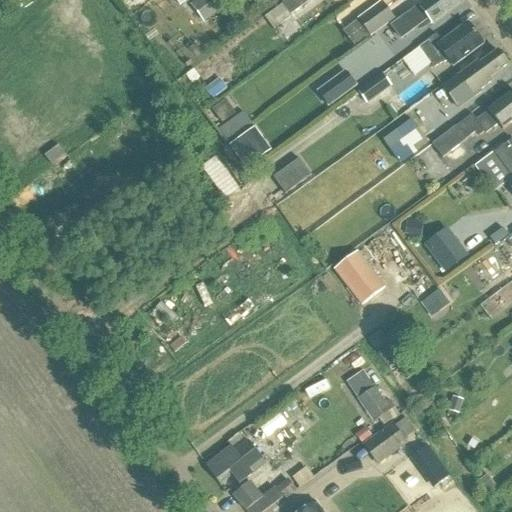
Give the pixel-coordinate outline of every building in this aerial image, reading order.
[(11,0),(20,10),(33,0),(11,0)] [(198,0),(190,6),(203,24),(220,12),(211,0),(198,0)] [(291,16),(312,0),(288,0),(282,5),(291,16)] [(340,27),(378,4),(375,0),(354,0),(332,14),(340,27)] [(464,2),(462,0),(431,0),(421,8),(419,6),(391,27),(401,40),(427,20),(432,26),(464,2)] [(381,3),(357,20),(370,38),(394,21),(381,3)] [(448,62),(452,68),(484,45),(469,24),(443,43),(437,35),(419,48),(434,69),(448,62)] [(381,74),(401,59),(391,45),(370,59),(381,74)] [(473,96),(493,82),(491,79),(508,65),(498,51),(481,64),(479,61),(443,89),(459,110),(475,98),(473,96)] [(320,98),(349,76),(344,69),(315,90),(320,98)] [(382,75),(357,94),(366,106),(391,87),(382,75)] [(322,98),(328,106),(356,86),(350,78),(322,98)] [(208,88),(216,98),(227,90),(219,80),(208,88)] [(473,115),(433,145),(444,159),(467,141),(477,133),(480,137),(485,134),(486,136),(499,126),(503,130),(511,123),(511,94),(477,121),(473,115)] [(428,116),(437,110),(430,99),(421,106),(428,116)] [(238,130),(246,124),(239,114),(231,120),(238,130)] [(413,121),(383,140),(399,163),(428,144),(413,121)] [(263,157),(275,148),(264,134),(252,144),(263,157)] [(511,141),(494,154),(511,178),(507,182),(511,188),(511,141)] [(52,167),(66,156),(58,147),(45,158),(52,167)] [(224,197),(236,188),(214,157),(201,167),(224,197)] [(274,179),(286,196),(311,177),(299,161),(274,179)] [(492,247),(511,232),(511,225),(503,213),(480,230),(492,247)] [(407,223),(406,236),(417,237),(418,224),(407,223)] [(423,245),(445,273),(468,255),(446,227),(423,245)] [(386,289),(358,253),(333,271),(361,308),(386,289)] [(446,300),(446,295),(442,292),(437,292),(434,296),(434,301),(438,305),(443,304),(446,300)] [(390,411),(363,372),(346,383),(358,400),(357,401),(372,424),(390,411)] [(503,386),(500,381),(494,380),(490,388),(493,392),(499,393),(503,386)] [(392,424),(362,446),(377,467),(407,445),(392,424)] [(362,445),(372,438),(365,429),(356,436),(362,445)] [(474,451),(478,444),(472,440),(467,447),(474,451)] [(239,485),(266,464),(249,441),(236,452),(232,448),(207,467),(220,485),(232,476),(239,485)] [(438,487),(450,478),(427,447),(415,456),(438,487)] [(487,498),(497,490),(487,476),(477,483),(487,498)] [(277,490),(286,500),(296,492),(287,481),(277,490)] [(251,482),(233,496),(246,511),(266,511),(283,499),(280,494),(275,489),(264,498),(251,482)] [(322,511),(316,503),(303,511),(322,511)]
